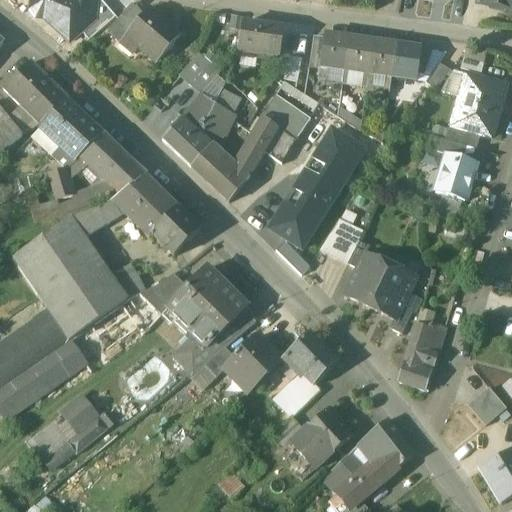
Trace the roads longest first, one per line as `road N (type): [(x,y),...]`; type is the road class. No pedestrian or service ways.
road 1 (tertiary): [(0,15),(263,258),(349,347),(416,436)]
road 2 (residential): [(511,163),(441,405),(416,436)]
road 3 (residential): [(239,0),(511,44)]
